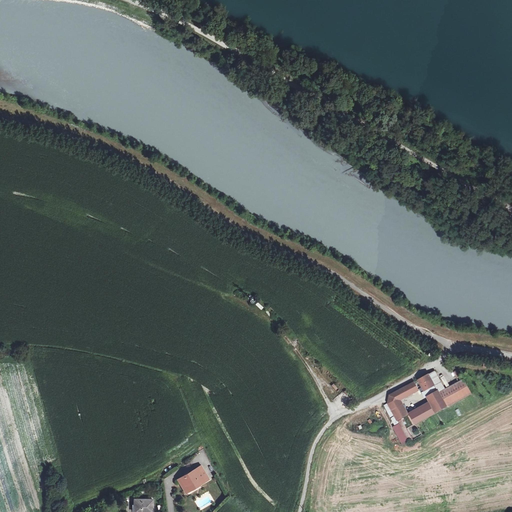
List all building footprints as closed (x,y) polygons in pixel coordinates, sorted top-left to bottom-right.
[(419,379),(437,411),(446,406),(440,395),(439,392),(435,386),(441,382),(435,371),(419,379)] [(465,381),(440,395),(446,406),(447,407),(471,393),(465,381)] [(390,395),(394,401),(397,399),(416,388),(413,382),(390,395)] [(445,389),(441,382),(435,386),(439,392),(445,389)] [(327,387),(335,397),(337,395),(330,385),(327,387)] [(341,396),(345,399),(349,394),(344,391),(341,396)] [(394,401),(390,395),(388,403),(383,405),(393,423),(397,421),(396,420),(405,415),(397,399),(394,401)] [(408,416),(413,425),(432,414),(427,405),(408,416)] [(402,420),(398,422),(408,443),(412,440),(402,420)] [(187,484),(190,489),(200,483),(200,484),(208,479),(201,466),(193,471),(193,472),(179,480),(183,486),(187,484)] [(152,511),(153,499),(135,499),(134,511),(152,511)]
